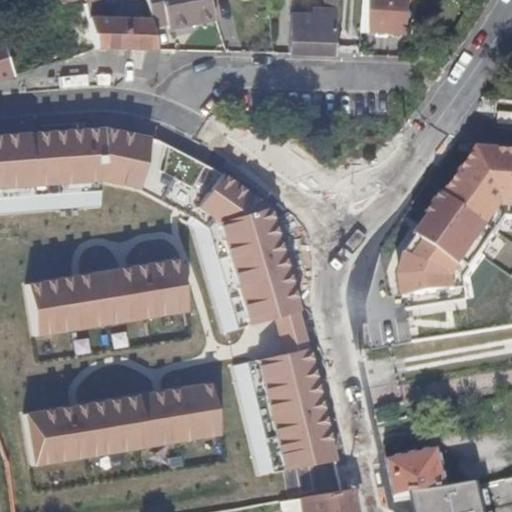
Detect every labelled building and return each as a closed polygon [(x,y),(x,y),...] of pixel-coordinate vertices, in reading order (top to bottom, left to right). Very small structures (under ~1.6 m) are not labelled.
[(97,50),(88,18),(86,4),(85,0),(60,0),(64,11),(57,13),(63,30),(41,37),(36,26),(0,39),(0,40),(0,41),(12,78),(60,62),(97,50)] [(152,29),(150,20),(105,19),(99,0),(85,0),(86,4),(88,18),(97,50),(157,52),(152,29)] [(215,20),(208,0),(145,0),(150,19),(150,20),(152,29),(166,26),(167,30),(215,21),(215,20)] [(334,56),(337,0),(323,0),(326,10),(312,9),(311,16),(290,15),(288,55),(334,56)] [(407,38),(409,0),(364,0),(361,35),(407,38)] [(0,81),(12,78),(0,41),(0,81)] [(102,125),(0,130),(0,188),(102,182),(139,190),(178,211),(207,227),(239,329),(276,322),(303,315),(272,205),(151,134),(102,125)] [(396,276),(405,311),(464,301),(462,279),(506,216),(511,216),(511,151),(481,148),(399,256),(396,276)] [(76,271),(25,278),(39,335),(187,311),(178,255),(121,264),(76,271)] [(312,349),(303,315),(276,322),(284,354),(312,349)] [(284,354),(259,360),(283,471),(333,461),(312,349),(284,354)] [(71,404),(22,411),(30,463),(222,434),(215,383),(154,392),(71,404)] [(450,491),(441,452),(387,464),(394,500),(450,491)] [(511,511),(511,480),(481,488),(480,488),(485,511),(511,511)] [(485,511),(480,488),(478,488),(451,492),(450,491),(412,497),(415,511),(485,511)] [(355,511),(351,491),(340,493),(281,503),(282,509),(283,511),(355,511)]
